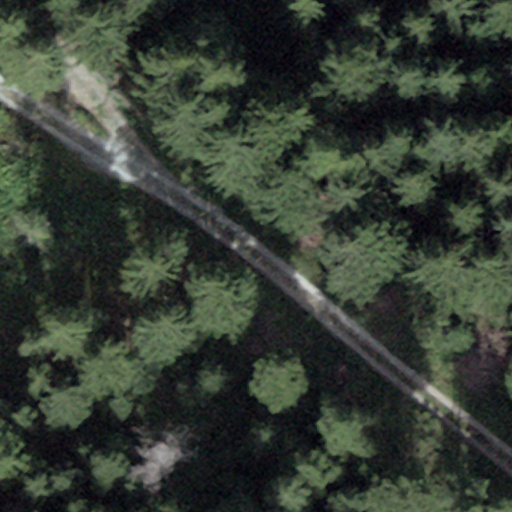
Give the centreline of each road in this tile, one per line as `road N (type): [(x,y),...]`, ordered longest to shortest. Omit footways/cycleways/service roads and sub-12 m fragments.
road 1 (track): [(511,472),(416,372),(131,147),(0,79)]
road 2 (track): [(131,147),(46,0)]
